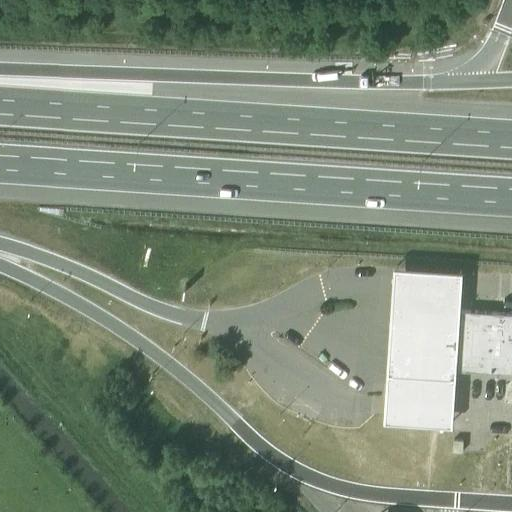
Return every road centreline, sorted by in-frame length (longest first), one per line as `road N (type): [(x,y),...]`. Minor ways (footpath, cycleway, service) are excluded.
road 1 (motorway): [(511,141),(0,107)]
road 2 (motorway): [(0,165),(511,198)]
road 3 (motorway): [(361,89),(0,88)]
